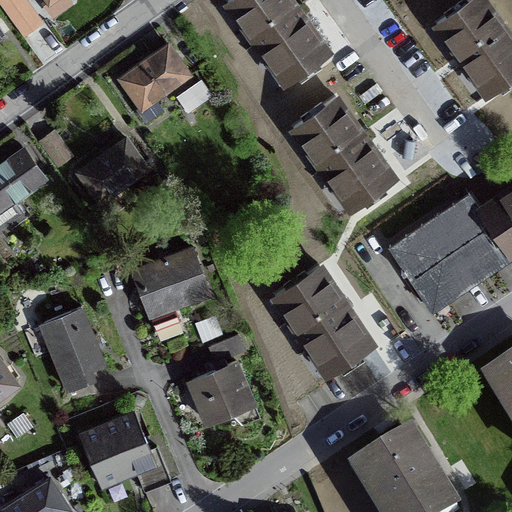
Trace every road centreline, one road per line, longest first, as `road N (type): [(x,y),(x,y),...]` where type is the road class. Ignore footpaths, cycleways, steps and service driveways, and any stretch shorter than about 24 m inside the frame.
road 1 (residential): [(214,511),(511,313)]
road 2 (residential): [(0,118),(164,0)]
